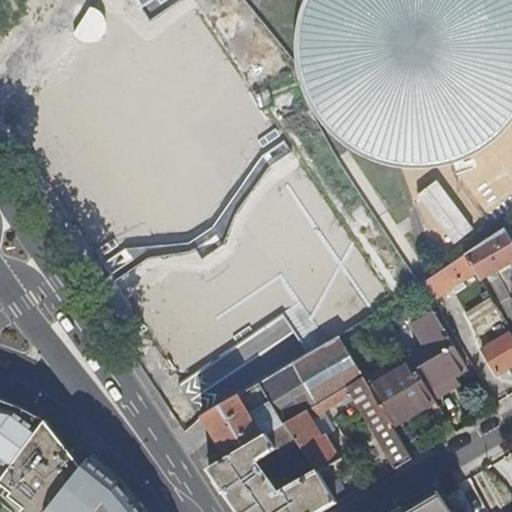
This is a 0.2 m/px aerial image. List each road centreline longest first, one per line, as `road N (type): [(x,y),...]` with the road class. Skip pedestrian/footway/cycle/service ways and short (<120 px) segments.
road 1 (unknown): [(175,0),(225,97),(183,321)]
road 2 (unknown): [(183,321),(20,54)]
road 3 (residential): [(352,511),(511,421)]
road 4 (primary): [(189,511),(100,388)]
